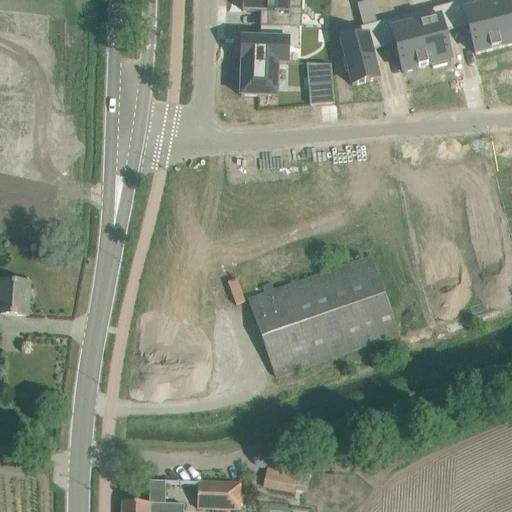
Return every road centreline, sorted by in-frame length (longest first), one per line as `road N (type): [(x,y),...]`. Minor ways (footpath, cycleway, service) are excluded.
road 1 (residential): [(511,118),(203,141)]
road 2 (tertiary): [(112,246),(80,458)]
road 3 (unclassified): [(106,456),(210,464),(263,448)]
road 4 (tertiary): [(139,141),(150,0)]
road 5 (residential): [(207,0),(203,141)]
road 6 (tertiary): [(116,0),(113,140)]
